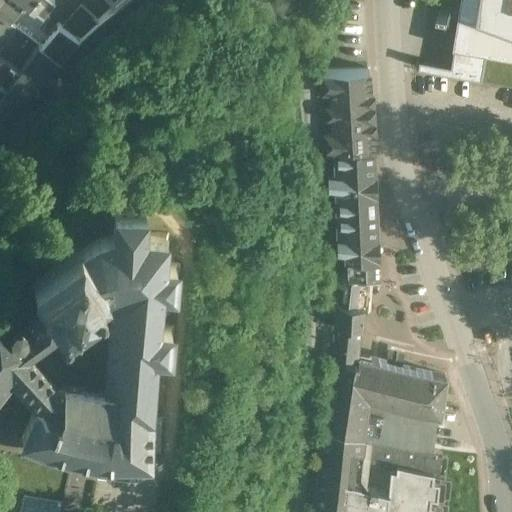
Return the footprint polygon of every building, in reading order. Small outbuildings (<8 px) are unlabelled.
[(43,20),(15,0),(0,0),(0,19),(9,27),(38,50),(42,53),(59,32),(43,20)] [(15,0),(43,20),(55,6),(47,0),(15,0)] [(511,0),(462,0),(455,45),(456,46),(453,64),(416,58),(414,66),(484,78),(488,51),(511,55),(511,0)] [(82,14),(63,36),(81,49),(100,30),(82,14)] [(9,27),(0,19),(0,64),(18,78),(30,60),(2,39),(9,27)] [(59,32),(42,53),(60,70),(81,49),(63,36),(59,32)] [(18,78),(37,91),(60,70),(42,53),(38,50),(30,60),(18,78)] [(18,78),(0,64),(0,91),(5,95),(18,78)] [(368,72),(321,77),(322,95),(329,94),(330,109),(326,109),(327,120),(331,120),(332,136),(324,136),(326,155),(333,155),(373,153),(368,72)] [(5,95),(22,105),(37,91),(18,78),(5,95)] [(0,102),(0,113),(7,119),(22,105),(5,95),(0,102)] [(373,153),(333,155),(334,180),(328,181),(328,193),(335,193),(337,257),(344,257),(345,282),(366,282),(379,281),(377,239),(375,196),(374,153),(373,153)] [(0,511),(0,380),(9,369),(33,397),(18,430),(43,441),(69,450),(71,450),(83,453),(100,456),(153,458),(153,450),(148,450),(150,412),(155,412),(161,350),(172,351),(174,325),(160,324),(161,313),(171,313),(172,303),(163,302),(164,288),(178,289),(180,262),(167,262),(167,260),(164,260),(164,246),(167,246),(167,231),(146,231),(146,208),(112,206),(110,230),(98,232),(92,234),(82,241),(79,236),(29,269),(46,294),(26,307),(0,315),(0,511)] [(345,282),(336,282),(335,308),(363,309),(366,282),(345,282)] [(363,309),(335,308),(335,329),(361,330),(362,330),(363,309)] [(361,330),(335,329),(333,367),(352,368),(352,367),(358,367),(361,330)] [(411,368),(450,372),(451,361),(412,357),(411,368)] [(445,376),(373,366),(372,366),(369,369),(358,367),(352,367),(352,368),(333,367),(323,440),(430,451),(435,415),(439,416),(445,376)] [(430,451),(323,440),(315,511),(439,511),(443,477),(437,476),(440,452),(430,451)]
